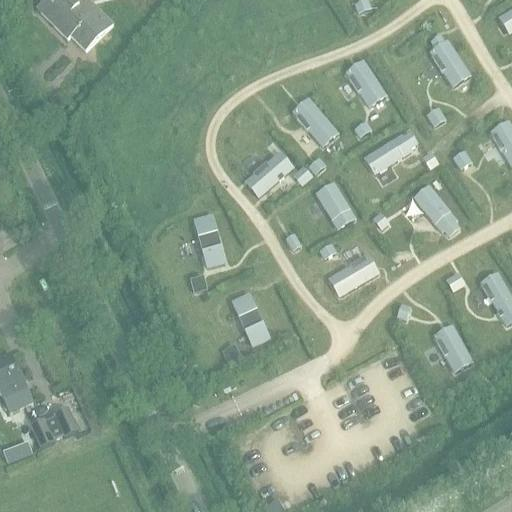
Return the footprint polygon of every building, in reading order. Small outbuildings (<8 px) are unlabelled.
[(70,40),(85,55),(112,29),(83,0),(38,0),(44,5),(36,12),(67,43),(70,40)] [(369,12),(366,4),(355,9),(358,16),(369,12)] [(444,48),(431,56),(453,88),(466,79),(444,48)] [(362,66),(347,76),(368,108),(382,100),(362,66)] [(337,136),(312,107),(296,120),(324,148),(337,136)] [(427,120),(434,130),(444,124),(437,113),(427,120)] [(511,137),(506,126),(491,134),(510,167),(511,166),(511,137)] [(365,127),(355,134),(359,141),(369,134),(365,127)] [(412,151),(404,138),(376,157),(384,169),(412,151)] [(463,156),(453,163),(460,173),(470,166),(463,156)] [(275,160),(249,184),(259,197),(287,172),(275,160)] [(309,171),(314,177),(324,169),(318,163),(309,171)] [(310,181),(302,172),(293,180),(301,189),(310,181)] [(334,190),(319,200),(338,230),(352,221),(334,190)] [(427,194),(414,204),(435,231),(448,220),(427,194)] [(373,223),(381,233),(387,228),(379,218),(373,223)] [(211,221),(195,225),(207,271),(223,267),(211,221)] [(330,249),(320,255),(324,262),(334,256),(330,249)] [(332,282),(340,297),(370,278),(360,263),(332,282)] [(452,295),(463,289),(457,278),(446,284),(452,295)] [(191,284),(194,295),(205,292),(202,280),(191,284)] [(511,308),(496,284),(482,293),(501,326),(511,319),(511,308)] [(231,295),(254,342),(267,334),(244,289),(231,295)] [(402,306),(398,323),(409,325),(412,308),(402,306)] [(448,330),(432,337),(453,371),(468,364),(448,330)] [(239,360),(233,349),(223,355),(228,366),(239,360)] [(8,415),(32,404),(10,358),(0,362),(0,398),(2,403),(0,407),(2,410),(6,411),(8,415)] [(65,442),(79,435),(68,411),(54,418),(55,420),(45,425),(44,422),(30,429),(41,453),(55,446),(54,444),(64,440),(65,442)] [(22,452),(7,458),(11,466),(25,461),(22,452)]
